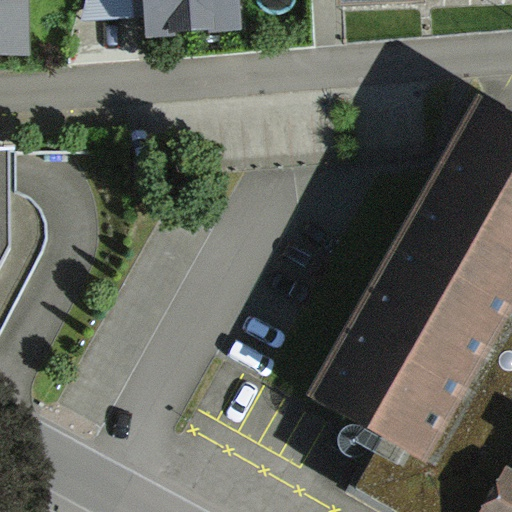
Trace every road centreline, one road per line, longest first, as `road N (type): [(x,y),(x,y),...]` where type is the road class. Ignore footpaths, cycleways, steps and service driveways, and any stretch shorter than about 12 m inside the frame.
road 1 (residential): [(0,90),(511,55)]
road 2 (residential): [(142,511),(0,435)]
